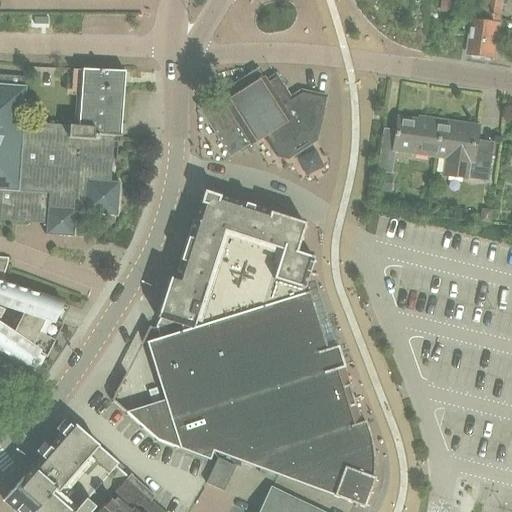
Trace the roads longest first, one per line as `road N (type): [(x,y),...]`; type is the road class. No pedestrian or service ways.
road 1 (secondary): [(0,448),(63,388),(128,294),(162,224),(177,168)]
road 2 (residential): [(177,48),(310,55),(511,84)]
road 3 (residential): [(437,511),(439,464),(416,389),(366,247),(337,222)]
road 4 (residential): [(177,168),(267,184),(337,222)]
road 5 (secondary): [(177,168),(177,48)]
